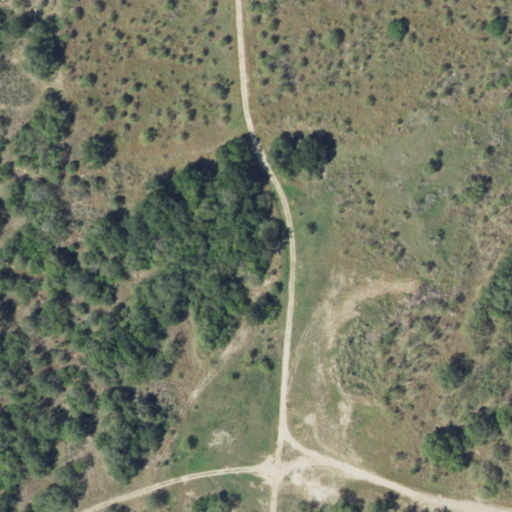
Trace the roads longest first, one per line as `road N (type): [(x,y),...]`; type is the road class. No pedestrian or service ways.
road 1 (track): [(239,0),(256,150),(282,220),(289,272),(275,511)]
road 2 (track): [(90,511),(219,461),(252,456),(347,468)]
road 3 (track): [(281,420),(295,444),(328,461),(389,486),(500,511)]
